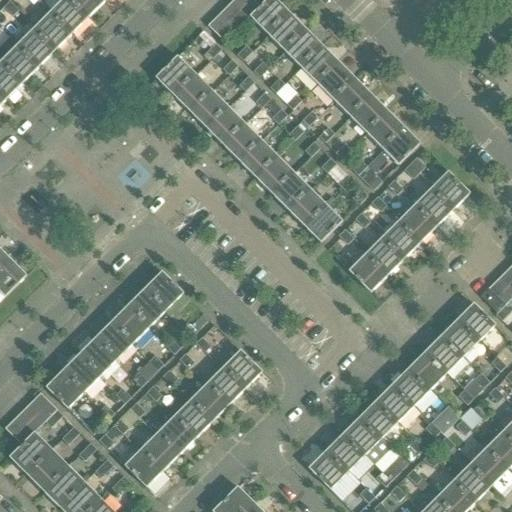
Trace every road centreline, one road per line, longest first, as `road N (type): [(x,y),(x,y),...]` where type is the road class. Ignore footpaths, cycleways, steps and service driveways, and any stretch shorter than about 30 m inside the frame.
road 1 (residential): [(309,389),(357,341),(194,181),(144,230)]
road 2 (residential): [(0,169),(166,0)]
road 3 (residential): [(144,230),(309,389)]
road 4 (residential): [(0,375),(144,230)]
road 5 (unknown): [(0,192),(82,292)]
